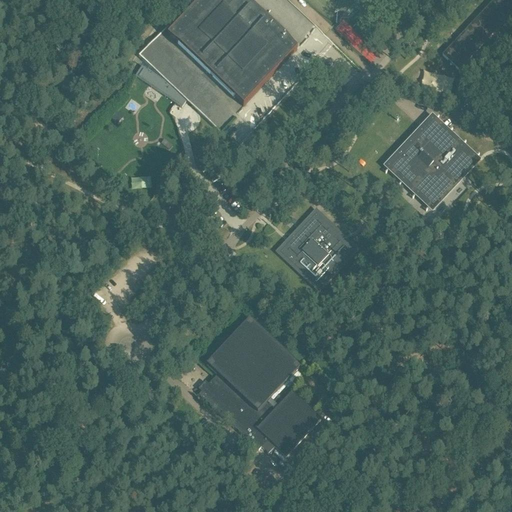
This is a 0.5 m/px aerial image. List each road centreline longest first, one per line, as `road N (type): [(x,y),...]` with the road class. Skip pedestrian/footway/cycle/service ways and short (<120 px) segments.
road 1 (unknown): [(300,153),(249,131),(248,115),(312,46),(359,71)]
road 2 (track): [(511,399),(431,511)]
